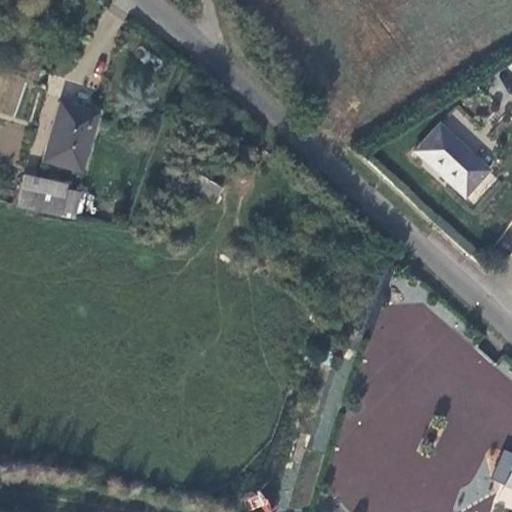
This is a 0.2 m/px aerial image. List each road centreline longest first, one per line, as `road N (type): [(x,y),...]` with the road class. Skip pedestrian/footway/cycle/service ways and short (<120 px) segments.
road 1 (unclassified): [(511,330),(214,40),(151,0)]
road 2 (track): [(121,511),(0,495)]
